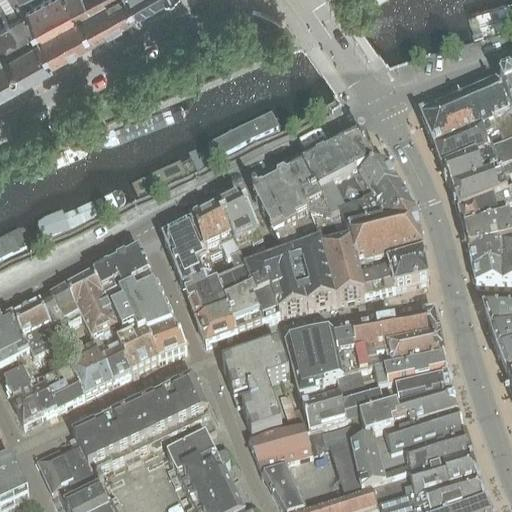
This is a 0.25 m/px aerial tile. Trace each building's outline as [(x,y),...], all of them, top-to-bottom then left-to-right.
[(0,0),(0,88),(50,59),(16,0),(0,0)] [(16,0),(50,59),(78,44),(97,33),(83,10),(80,12),(72,0),(39,0),(32,4),(30,0),(16,0)] [(72,0),(80,12),(83,10),(97,33),(136,11),(139,10),(132,0),(72,0)] [(132,0),(139,10),(156,0),(132,0)] [(252,11),(252,13),(252,16),(253,18),(254,20),(256,22),(257,24),(259,26),(261,27),(263,28),(266,29),(268,29),(270,29),(273,29),(275,28),(280,26),(278,24),(272,20),(269,18),(265,16),(262,14),(258,13),(252,11)] [(505,11),(425,34),(431,52),(510,29),(505,11)] [(511,91),(510,87),(500,91),(500,92),(511,119),(511,91)] [(421,125),(434,155),(481,137),(507,124),(495,93),(446,114),(444,108),(426,116),(428,122),(421,125)] [(180,111),(98,146),(105,162),(187,127),(180,111)] [(275,118),(209,149),(217,165),(283,134),(275,118)] [(434,155),(442,177),(481,161),(493,157),(501,177),(511,172),(511,134),(507,124),(481,137),(434,155)] [(355,147),(331,160),(345,186),(356,180),(381,166),(380,164),(374,163),(367,149),(365,150),(358,147),(357,146),(355,146),(355,147)] [(88,149),(34,172),(40,188),(95,165),(88,149)] [(194,157),(136,185),(144,201),(202,173),(194,157)] [(450,197),(459,220),(511,202),(511,172),(501,177),(493,157),(481,161),(489,183),(450,197)] [(317,201),(345,186),(331,160),(303,174),(317,201)] [(481,161),(442,177),(450,197),(489,183),(481,161)] [(356,180),(372,209),(399,194),(385,171),(384,171),(382,166),(381,166),(356,180)] [(321,209),(317,201),(303,174),(289,181),(305,216),(321,209)] [(333,236),(345,233),(382,224),(384,227),(416,221),(399,194),(372,209),(356,180),(345,186),(317,201),(321,209),(305,216),(314,239),(316,238),(331,230),(333,236)] [(305,216),(289,181),(252,201),(278,258),(314,239),(305,216)] [(126,189),(36,230),(44,246),(133,204),(126,189)] [(511,214),(511,202),(459,220),(463,238),(498,228),(496,219),(511,214)] [(269,266),(240,207),(218,218),(231,248),(245,278),(269,266)] [(231,248),(218,218),(192,231),(195,239),(194,240),(201,256),(211,280),(216,290),(245,278),(231,248)] [(384,227),(382,224),(345,233),(350,250),(352,258),(357,278),(388,270),(404,266),(423,262),(420,241),(416,221),(384,227)] [(511,238),(508,225),(498,228),(463,238),(468,258),(511,250),(511,238)] [(27,232),(0,244),(0,266),(35,250),(27,232)] [(201,256),(194,240),(191,232),(163,246),(173,270),(201,256)] [(316,238),(314,239),(278,258),(281,263),(269,266),(245,278),(250,289),(257,307),(270,301),(279,324),(340,310),(320,258),(323,257),(316,238)] [(364,304),(357,278),(352,258),(350,250),(323,257),(320,258),(340,310),(364,304)] [(511,250),(468,258),(472,276),(504,274),(511,273),(511,250)] [(173,270),(183,293),(211,280),(201,256),(173,270)] [(103,278),(93,284),(104,307),(132,292),(138,295),(144,292),(146,295),(154,291),(139,259),(125,266),(124,265),(116,270),(116,271),(103,278)] [(404,266),(411,293),(428,288),(428,286),(429,286),(429,284),(425,266),(425,264),(423,264),(423,262),(404,266)] [(404,266),(388,270),(395,297),(411,293),(404,266)] [(357,278),(364,304),(395,297),(388,270),(357,278)] [(502,294),(511,294),(511,273),(504,274),(502,294)] [(475,292),(502,294),(504,274),(472,276),(475,292)] [(216,290),(211,280),(183,293),(197,328),(227,316),(221,301),(216,290)] [(110,321),(104,307),(93,284),(93,283),(65,298),(80,328),(92,351),(97,360),(107,356),(108,359),(118,355),(123,352),(125,352),(121,344),(110,321)] [(250,289),(221,301),(227,316),(237,340),(262,331),(253,309),(257,307),(250,289)] [(121,344),(134,338),(138,346),(145,342),(148,348),(175,337),(156,296),(137,305),(134,299),(119,306),(123,315),(110,321),(121,344)] [(65,298),(39,312),(54,343),(80,328),(65,298)] [(262,331),(279,324),(270,301),(257,307),(253,309),(262,331)] [(23,350),(30,364),(32,369),(59,354),(54,343),(39,312),(12,326),(16,333),(14,334),(23,350)] [(237,340),(227,316),(197,328),(196,329),(205,351),(206,351),(237,340)] [(430,322),(381,330),(385,353),(434,342),(430,322)] [(491,343),(511,341),(511,323),(497,323),(486,322),(485,322),(484,323),(491,343)] [(0,361),(23,350),(14,334),(10,327),(0,332),(0,361)] [(351,336),(333,340),(337,364),(385,353),(381,330),(351,336)] [(180,345),(175,337),(148,348),(158,369),(186,359),(180,345)] [(65,338),(55,343),(59,352),(70,347),(65,338)] [(306,403),(307,408),(320,404),(317,393),(342,387),(337,364),(333,340),(312,344),(285,350),(299,404),(306,403)] [(511,341),(491,343),(498,364),(511,359),(511,341)] [(434,342),(385,353),(337,364),(342,387),(443,364),(442,362),(437,363),(434,342)] [(130,382),(158,369),(148,348),(147,346),(125,352),(123,352),(118,355),(130,382)] [(30,364),(23,350),(0,361),(0,378),(24,367),(30,364)] [(113,391),(97,360),(92,351),(64,364),(69,374),(84,404),(113,391)] [(251,444),(281,436),(265,391),(287,383),(279,352),(227,370),(222,371),(237,416),(242,415),(243,419),(251,444)] [(113,391),(130,382),(118,355),(108,359),(107,356),(97,360),(113,391)] [(511,359),(498,364),(507,386),(511,383),(511,359)] [(443,364),(342,387),(317,393),(320,404),(327,402),(324,393),(337,390),(339,401),(338,401),(339,409),(375,399),(447,381),(443,364)] [(0,378),(0,382),(4,392),(23,383),(29,380),(24,367),(0,378)] [(69,412),(84,404),(69,374),(54,381),(69,412)] [(13,410),(30,402),(45,394),(42,388),(36,377),(29,380),(23,383),(4,392),(13,410)] [(57,418),(69,412),(54,381),(42,388),(45,394),(57,418)] [(339,409),(343,427),(344,427),(451,397),(447,381),(375,399),(339,409)] [(36,465),(35,465),(39,472),(44,485),(52,500),(57,497),(62,507),(64,511),(66,511),(103,495),(109,492),(106,487),(106,486),(104,487),(99,478),(123,467),(126,473),(141,467),(140,466),(138,460),(170,445),(173,452),(174,456),(176,459),(206,444),(216,440),(212,432),(193,389),(192,387),(73,443),(60,449),(54,452),(53,452),(55,456),(43,462),(42,462),(39,463),(36,465)] [(41,425),(57,418),(45,394),(30,402),(41,425)] [(343,427),(318,434),(324,457),(333,455),(367,445),(457,422),(457,421),(458,421),(453,402),(452,402),(451,397),(344,427),(343,427)] [(288,400),(279,403),(289,433),(298,430),(288,400)] [(327,402),(320,404),(307,408),(299,410),(306,437),(318,434),(343,427),(339,409),(338,401),(327,404),(327,402)] [(41,425),(30,402),(13,410),(20,427),(24,434),(41,425)] [(470,460),(465,445),(443,451),(443,450),(465,443),(459,422),(457,423),(457,422),(367,445),(333,455),(348,502),(360,498),(369,494),(470,460)] [(302,431),(281,436),(251,444),(252,445),(248,447),(252,459),(260,477),(312,465),(319,463),(324,457),(318,434),(306,437),(304,438),(302,431)] [(176,459),(166,464),(172,476),(167,478),(175,493),(179,490),(190,511),(238,511),(206,444),(176,459)] [(369,494),(374,511),(398,511),(478,487),(471,466),(464,468),(471,465),(470,460),(369,494)] [(0,472),(0,511),(6,511),(28,502),(12,467),(0,472)] [(261,481),(278,511),(305,511),(288,473),(261,481)] [(476,511),(485,509),(484,507),(478,487),(398,511),(476,511)] [(374,511),(369,494),(360,498),(348,502),(320,511),(374,511)] [(103,495),(66,511),(119,511),(115,505),(109,508),(103,495)]
